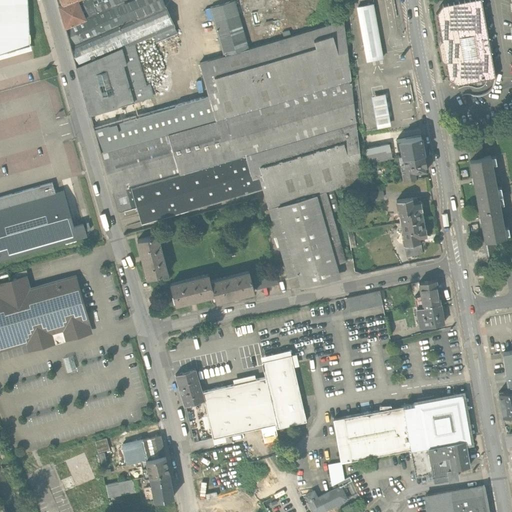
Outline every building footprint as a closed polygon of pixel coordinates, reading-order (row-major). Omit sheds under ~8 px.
[(0,0),(0,58),(31,50),(30,45),(27,0),(0,0)] [(135,208),(141,225),(260,190),(263,190),(289,279),(300,276),(304,288),(344,277),(321,195),(364,182),(344,22),(246,48),(233,2),(208,9),(221,56),(199,63),(207,95),(155,112),(135,43),(174,24),(163,0),(56,0),(74,67),(116,211),(120,214),(135,208)] [(475,0),(443,6),(438,14),(443,40),(440,45),(442,59),(448,62),(451,78),(460,83),(493,76),(478,0),(475,0)] [(377,26),(372,4),(365,5),(357,7),(368,61),(375,60),(383,58),(377,26)] [(28,73),(32,81),(39,77),(36,70),(28,73)] [(383,95),(369,98),(374,126),(389,123),(383,95)] [(424,136),(397,140),(399,149),(405,148),(407,159),(427,155),(424,136)] [(478,139),(465,141),(469,161),(481,158),(478,139)] [(430,170),(427,155),(407,159),(408,165),(402,166),(404,179),(427,175),(426,171),(430,170)] [(499,196),(492,156),(481,158),(469,161),(476,200),(499,196)] [(0,261),(90,236),(87,224),(77,226),(67,191),(59,193),(55,182),(0,197),(0,261)] [(507,235),(499,196),(476,200),(483,239),(507,235)] [(419,200),(398,203),(402,227),(428,223),(427,215),(429,212),(428,207),(425,206),(420,207),(419,200)] [(430,232),(428,223),(402,227),(406,252),(429,249),(428,243),(433,242),(435,239),(434,234),(430,232)] [(160,235),(136,242),(146,281),(171,274),(160,235)] [(496,237),(483,239),(487,258),(499,256),(496,237)] [(251,275),(255,290),(277,284),(273,269),(251,275)] [(249,272),(210,281),(214,298),(215,303),(254,294),(249,272)] [(174,284),(179,306),(214,298),(210,281),(209,276),(174,284)] [(0,349),(26,343),(28,350),(90,333),(76,277),(31,289),(28,277),(0,283),(0,349)] [(428,288),(426,288),(429,309),(448,305),(444,280),(427,283),(428,288)] [(379,291),(347,298),(350,312),(382,305),(379,291)] [(451,323),(448,305),(429,309),(421,310),(424,328),(451,323)] [(511,351),(503,353),(506,375),(511,374),(511,351)] [(267,379),(203,394),(205,402),(208,416),(203,417),(205,428),(210,427),(214,444),(225,441),(224,436),(278,423),(279,429),(305,423),(289,354),(262,360),(267,379)] [(73,356),(64,358),(68,371),(76,369),(73,356)] [(177,376),(185,407),(205,402),(203,394),(196,371),(177,376)] [(511,391),(509,392),(500,394),(504,417),(511,415),(511,391)] [(466,393),(335,416),(343,462),(408,451),(413,477),(433,473),(429,447),(468,441),(474,440),(466,393)] [(142,442),(146,460),(165,456),(161,438),(142,442)] [(95,443),(98,453),(109,450),(106,440),(95,443)] [(472,465),(468,441),(429,447),(433,473),(434,481),(456,478),(455,468),(472,465)] [(146,460),(142,442),(117,448),(119,460),(127,458),(128,464),(146,460)] [(169,473),(165,456),(146,460),(148,468),(142,470),(144,478),(150,477),(169,473)] [(169,473),(150,477),(152,486),(143,488),(145,497),(154,495),(155,499),(174,495),(169,473)] [(136,492),(134,480),(108,485),(110,497),(136,492)] [(422,495),(425,511),(487,511),(482,484),(422,495)] [(340,487),(308,501),(313,511),(315,511),(346,499),(340,487)]
